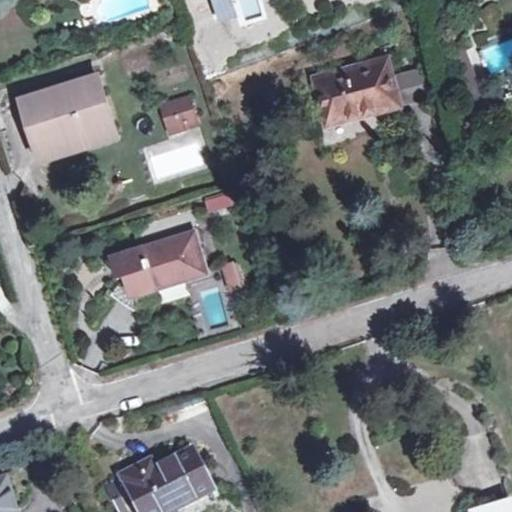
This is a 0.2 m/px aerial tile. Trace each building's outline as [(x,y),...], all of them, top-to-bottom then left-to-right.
[(460,78),(473,73),(464,51),(451,55),(460,78)] [(387,60),(317,79),(329,125),(399,107),(391,78),(387,60)] [(421,70),(391,78),(399,107),(428,99),(421,70)] [(473,73),(460,78),(472,109),(491,101),(485,86),(479,88),(473,73)] [(63,145),(114,130),(98,78),(25,100),(39,145),(61,139),(63,145)] [(186,98),(158,107),(167,135),(197,126),(186,98)] [(117,139),(114,130),(63,145),(61,139),(39,145),(44,162),(117,139)] [(232,190),(203,198),(207,214),(237,205),(232,190)] [(195,232),(121,255),(128,275),(112,295),(129,307),(135,296),(208,273),(195,232)] [(235,259),(220,265),(229,290),(244,285),(235,259)] [(146,475),(142,467),(121,477),(139,511),(171,511),(213,491),(193,452),(158,469),(146,475)] [(154,461),(142,467),(146,475),(158,469),(154,461)] [(15,511),(4,477),(0,478),(0,511),(15,511)] [(511,511),(508,501),(468,511),(511,511)]
